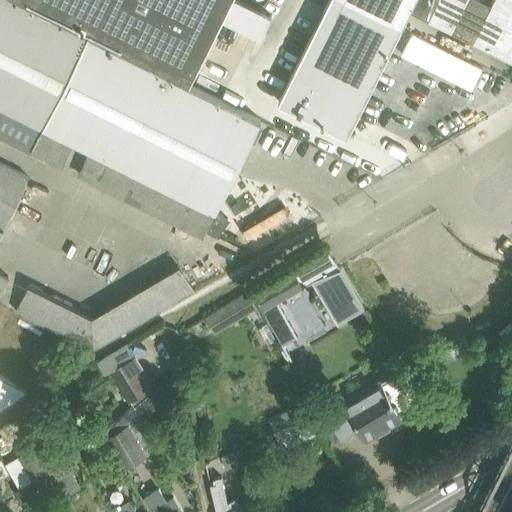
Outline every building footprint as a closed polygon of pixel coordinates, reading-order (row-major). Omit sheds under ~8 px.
[(0,0),(0,103),(43,126),(89,33),(20,0),(0,0)] [(20,0),(89,33),(190,84),(222,18),(260,37),(271,16),(239,0),(20,0)] [(328,0),(278,100),(347,135),(410,10),(414,0),(328,0)] [(414,0),(410,10),(511,60),(511,0),(493,0),(491,5),(480,0),(414,0)] [(89,33),(43,126),(215,211),(261,119),(190,84),(89,33)] [(0,103),(0,137),(14,145),(30,153),(43,126),(0,103)] [(0,292),(8,276),(0,272),(0,233),(29,176),(0,162),(0,292)] [(228,217),(215,211),(207,229),(218,235),(228,217)] [(293,270),(303,285),(313,279),(314,280),(339,322),(365,306),(341,266),(339,264),(325,245),(291,265),(293,270)] [(303,285),(293,270),(253,292),(262,308),(303,285)] [(336,330),(312,284),(267,308),(291,354),(336,330)] [(28,285),(16,310),(58,331),(70,305),(28,285)] [(258,307),(248,291),(242,294),(205,316),(215,333),(241,317),(258,307)] [(511,339),(511,319),(500,332),(510,342),(511,339)] [(135,354),(110,369),(130,400),(150,387),(144,378),(148,376),(135,354)] [(0,403),(3,402),(27,387),(0,373),(0,403)] [(381,379),(343,401),(365,439),(403,417),(397,407),(411,398),(401,381),(402,380),(399,373),(383,383),(381,379)] [(300,403),(268,418),(274,430),(306,415),(300,403)] [(314,433),(306,415),(274,430),(283,448),(314,433)] [(129,424),(106,438),(124,469),(147,455),(129,424)] [(27,437),(45,467),(61,496),(79,485),(63,457),(54,461),(37,432),(27,437)] [(246,445),(221,457),(227,469),(252,457),(246,445)] [(18,454),(5,462),(19,486),(30,479),(45,471),(32,447),(18,454)] [(4,465),(0,466),(0,478),(9,473),(4,465)] [(217,510),(218,511),(245,511),(235,497),(227,501),(220,476),(215,477),(216,481),(209,482),(217,510)] [(182,511),(183,511),(182,511),(171,511),(158,488),(145,495),(154,511),(182,511)] [(136,511),(129,500),(117,505),(121,511),(136,511)]
